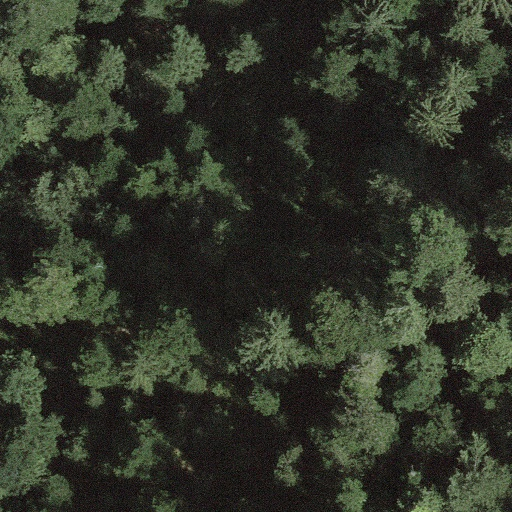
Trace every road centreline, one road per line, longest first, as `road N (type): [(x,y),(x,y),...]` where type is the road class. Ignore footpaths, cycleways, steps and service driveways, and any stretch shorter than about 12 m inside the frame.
road 1 (track): [(511,224),(409,203),(359,211),(242,257),(129,319),(72,331),(0,327)]
road 2 (track): [(359,211),(292,79),(272,0)]
